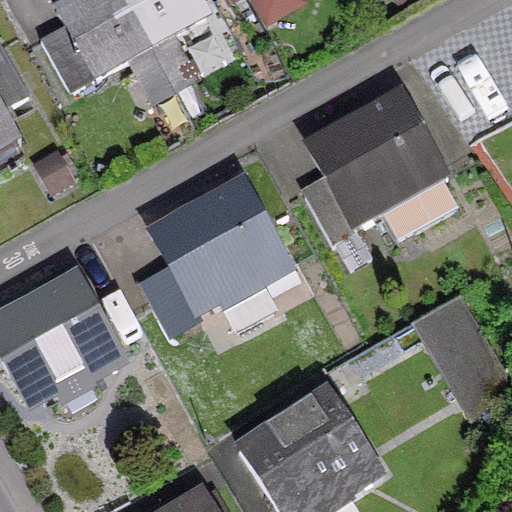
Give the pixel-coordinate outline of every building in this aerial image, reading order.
[(60,32),(35,46),(64,99),(145,54),(115,0),(82,0),(52,17),(60,32)] [(115,0),(145,54),(201,22),(188,0),(115,0)] [(0,142),(8,138),(0,123),(0,113),(22,101),(0,61),(0,142)] [(440,184),(396,103),(303,154),(323,189),(299,202),(326,252),(351,238),(346,229),(373,213),(392,247),(452,213),(437,186),(440,184)] [(253,287),(282,272),(238,191),(147,242),(165,275),(138,290),(166,340),(193,325),(189,316),(212,304),(230,337),(269,316),(253,287)] [(118,365),(72,282),(0,322),(0,372),(22,411),(76,380),(80,387),(118,365)] [(111,303),(132,346),(152,337),(131,293),(111,303)] [(464,410),(477,402),(496,391),(445,306),(414,325),(464,410)] [(338,501),(373,479),(323,399),(234,457),(269,511),(307,511),(334,495),(338,501)] [(204,511),(198,500),(177,511),(204,511)]
